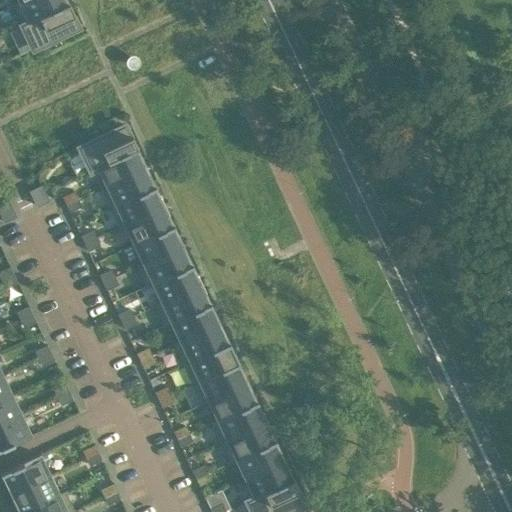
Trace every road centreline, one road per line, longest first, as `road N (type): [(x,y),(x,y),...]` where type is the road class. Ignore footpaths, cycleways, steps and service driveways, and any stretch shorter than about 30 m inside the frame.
road 1 (secondary): [(511,510),(271,0)]
road 2 (residential): [(0,152),(119,404)]
road 3 (residential): [(511,383),(403,157)]
road 4 (residential): [(403,157),(329,0)]
road 5 (residential): [(0,458),(119,404)]
